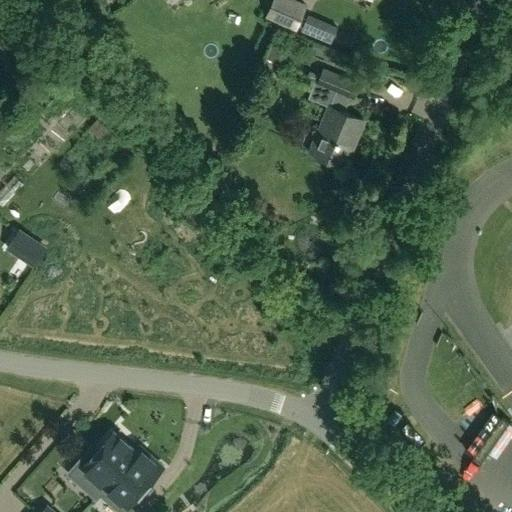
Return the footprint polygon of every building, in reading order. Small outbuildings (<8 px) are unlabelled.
[(305,7),(306,6),(292,0),(273,0),(267,15),(282,21),(296,28),(305,7)] [(308,15),(301,31),(331,43),(338,27),(308,15)] [(268,59),(283,65),(288,52),(274,46),(268,59)] [(353,151),(365,120),(344,111),(350,98),(354,100),(361,82),(323,67),(316,84),(336,92),(330,106),(327,104),(307,152),(343,167),(350,150),(353,151)] [(98,138),(107,129),(97,119),(88,129),(98,138)] [(0,141),(10,132),(0,121),(0,141)] [(20,225),(15,234),(39,247),(44,238),(20,225)] [(34,266),(42,253),(16,235),(7,248),(34,266)] [(136,452),(135,452),(113,432),(87,461),(83,458),(69,474),(96,497),(100,493),(100,492),(136,452)] [(139,447),(135,452),(136,452),(100,492),(100,493),(121,511),(129,511),(140,500),(136,497),(162,468),(139,447)] [(61,461),(71,467),(78,454),(68,449),(61,461)]
